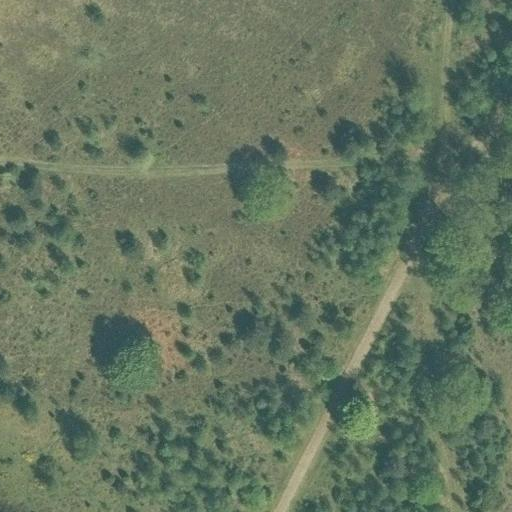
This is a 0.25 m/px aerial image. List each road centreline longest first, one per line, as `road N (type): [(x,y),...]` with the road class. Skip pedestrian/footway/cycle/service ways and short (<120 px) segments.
road 1 (track): [(446,511),(435,440),(426,185),(439,154),(448,0)]
road 2 (track): [(258,511),(373,268),(511,71)]
road 3 (track): [(0,153),(125,161),(439,154)]
